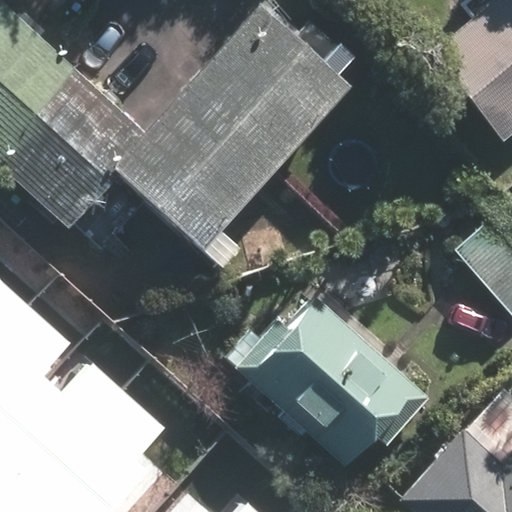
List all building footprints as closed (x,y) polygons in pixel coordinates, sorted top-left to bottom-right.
[(0,0),(0,160),(70,223),(118,171),(109,162),(141,128),(0,0)] [(220,225),(352,81),(263,0),(257,0),(141,128),(109,162),(118,171),(221,264),(240,243),(220,225)] [(511,124),(511,0),(487,0),(428,44),(496,136),(511,124)] [(511,239),(488,213),(451,246),(511,313),(511,239)] [(0,276),(0,511),(117,511),(157,470),(139,453),(163,428),(93,363),(64,394),(42,374),(71,343),(0,276)] [(429,393),(315,291),(286,322),(278,315),(261,334),(251,326),(226,354),(284,407),(278,414),(298,432),(304,425),(346,462),(374,431),(385,441),(429,393)] [(511,511),(511,391),(503,384),(467,426),(464,423),(397,500),(411,511),(511,511)] [(262,511),(234,485),(208,511),(262,511)]
